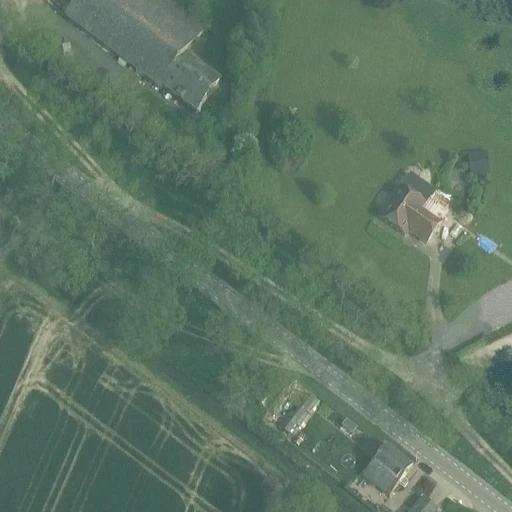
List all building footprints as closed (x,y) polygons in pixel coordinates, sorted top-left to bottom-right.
[(221,83),(220,83),(205,70),(187,57),(209,28),(171,0),(78,0),(64,19),(160,92),(163,89),(197,115),(221,83)] [(487,153),(468,155),(470,178),(490,176),(487,153)] [(426,207),(400,190),(379,220),(405,238),(408,233),(427,246),(441,225),(422,212),(426,207)] [(308,394),(281,429),(289,436),(316,401),(308,394)] [(346,419),(341,425),(352,434),(357,428),(346,419)] [(387,448),(363,479),(389,500),(414,469),(387,448)] [(424,500),(414,511),(437,511),(438,511),(424,500)]
